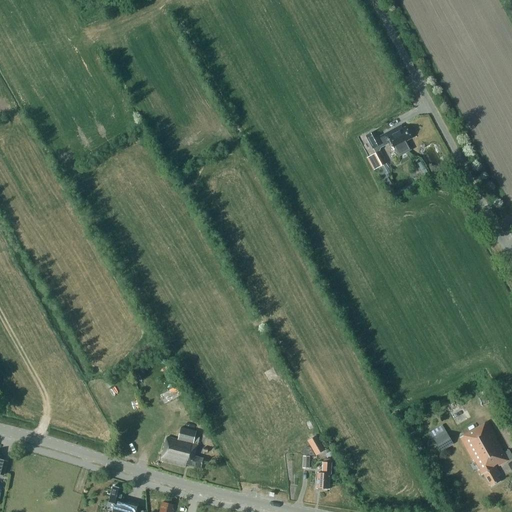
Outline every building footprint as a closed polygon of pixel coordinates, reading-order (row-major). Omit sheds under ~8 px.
[(376,132),(366,137),(373,150),(373,149),(382,144),(387,145),(391,143),(393,148),(394,148),(399,156),(410,150),(405,141),(411,138),(405,128),(402,129),(400,130),(398,128),(401,126),(400,126),(398,127),(382,136),(379,138),(376,132)] [(375,154),(370,156),(377,169),(385,164),(386,164),(383,158),(381,159),(377,153),(376,153),(375,154)] [(422,162),(418,164),(422,172),(426,170),(422,162)] [(377,169),(376,170),(386,187),(391,184),(386,175),(389,173),(385,164),(377,169)] [(160,396),(164,404),(180,395),(175,388),(160,396)] [(485,395),(479,398),(483,407),(489,404),(485,395)] [(179,411),(182,418),(192,415),(189,407),(179,411)] [(511,458),(511,457),(508,451),(504,453),(495,438),(496,438),(487,422),(459,438),(481,476),(483,474),(491,487),(500,482),(497,477),(500,476),(495,468),(511,458)] [(429,432),(440,450),(453,443),(442,425),(429,432)] [(181,428),(178,440),(167,437),(161,461),(186,467),(186,465),(201,468),(203,459),(196,457),(199,445),(197,444),(193,443),(195,437),(196,431),(181,428)] [(308,441),(316,456),(325,451),(317,436),(308,441)] [(317,488),(330,489),(331,474),(332,474),(333,463),(323,463),(322,473),(318,472),(317,488)] [(108,502),(108,503),(114,504),(112,511),(137,511),(140,505),(121,500),(124,490),(113,487),(109,502),(108,502)] [(159,511),(173,511),(175,509),(174,509),(175,506),(162,503),(159,511)]
